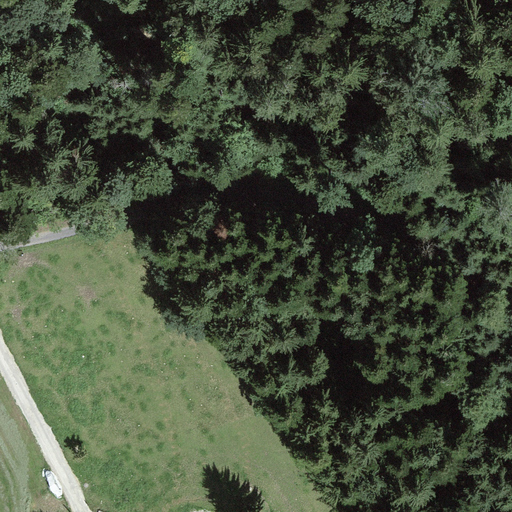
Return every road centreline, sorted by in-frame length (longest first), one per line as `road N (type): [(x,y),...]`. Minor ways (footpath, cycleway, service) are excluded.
road 1 (track): [(511,277),(415,238),(285,207),(162,210),(0,247)]
road 2 (track): [(0,357),(78,511)]
